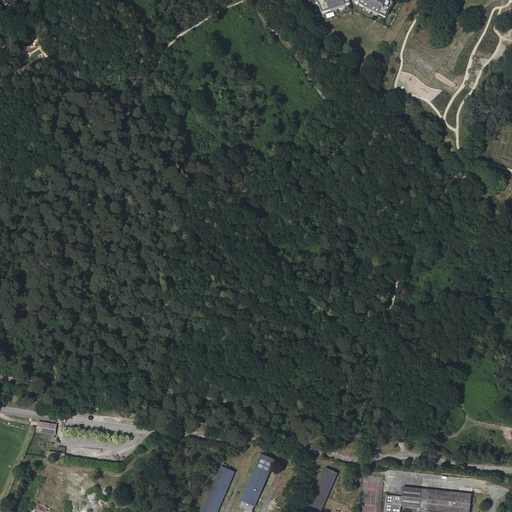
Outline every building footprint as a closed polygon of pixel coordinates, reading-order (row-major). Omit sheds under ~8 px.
[(391,8),(393,4),(387,1),(387,0),(315,0),(317,3),(320,3),(321,5),(319,6),(322,15),(330,12),(329,10),(332,9),(332,10),(341,7),(341,6),(344,5),(344,6),(349,5),(348,1),(350,0),(359,1),(360,2),(358,5),(363,7),(364,6),(367,8),(367,9),(375,13),(375,12),(378,13),(377,14),(385,18),(389,11),(387,10),(388,7),(391,8)] [(56,425),(39,422),(38,425),(37,432),(55,435),(56,425)] [(47,457),(64,460),(65,454),(48,451),(47,457)] [(251,511),(258,498),(274,460),(268,458),(261,455),(239,507),(243,508),(243,509),(244,511),(245,511),(246,511),(248,511),(251,511)] [(217,511),(234,472),(221,467),(201,511),(217,511)] [(320,511),(327,496),(337,473),(325,468),(306,511),(320,511)] [(468,511),(471,494),(403,487),(402,496),(400,507),(450,511),(451,511),(468,511)] [(386,511),(399,511),(400,507),(402,496),(386,495),(384,511),(386,511)]
